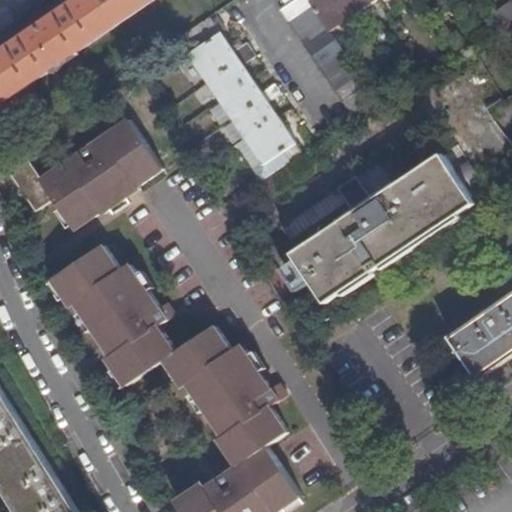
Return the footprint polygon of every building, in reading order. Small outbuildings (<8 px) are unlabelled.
[(78,0),(0,53),(0,101),(1,103),(121,21),(151,0),(78,0)] [(332,30),(310,0),(295,0),(280,10),(316,61),(352,113),(377,97),(332,30)] [(310,0),(332,30),(365,8),(377,0),(310,0)] [(211,15),(181,36),(192,52),(191,54),(267,164),(285,153),(290,159),(303,150),(298,143),(299,142),(271,101),(282,93),(276,83),(263,92),(245,65),(257,56),(249,43),(236,51),(211,15)] [(123,124),(155,175),(164,169),(130,119),(123,124)] [(82,141),(120,201),(140,188),(138,187),(155,175),(123,124),(92,145),(87,138),(82,141)] [(43,148),(34,135),(13,150),(21,163),(9,171),(35,211),(54,198),(75,230),(102,212),(103,214),(120,201),(82,141),(75,146),(80,153),(41,179),(28,159),(43,148)] [(380,159),(354,176),(371,201),(355,211),(340,189),(281,228),(297,253),(295,254),(329,304),(478,205),(444,155),(397,186),(380,159)] [(207,410),(240,388),(205,333),(177,351),(159,325),(176,314),(167,302),(160,306),(132,264),(122,270),(104,244),(63,271),(80,297),(107,336),(136,380),(166,359),(185,386),(188,384),(207,410)] [(80,297),(63,271),(54,277),(71,303),(80,297)] [(511,294),(451,337),(480,379),(511,356),(511,294)] [(240,388),(261,373),(242,345),(232,351),(215,326),(205,333),(240,388)] [(271,388),(261,373),(240,388),(207,410),(225,438),(221,440),(238,464),(287,430),(271,406),(286,395),(278,383),(271,388)] [(78,511),(6,399),(0,389),(0,485),(16,511),(78,511)] [(355,458),(370,448),(356,426),(341,436),(355,458)] [(288,432),(287,430),(238,464),(239,467),(230,473),(229,470),(216,479),(218,481),(208,488),(206,486),(179,504),(184,511),(276,511),(302,495),(269,445),(288,432)] [(216,479),(229,470),(225,466),(213,474),(216,479)] [(177,501),(179,504),(206,486),(204,483),(177,501)]
